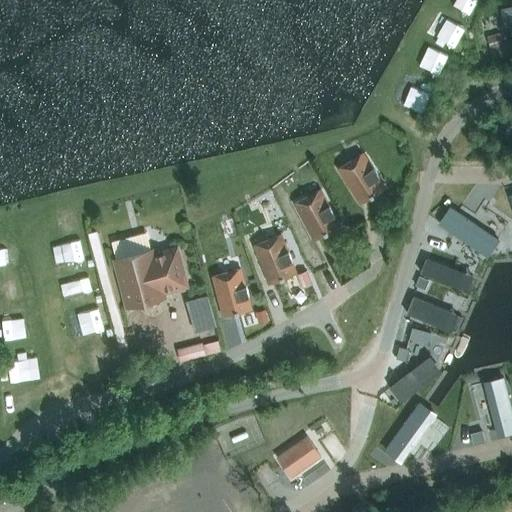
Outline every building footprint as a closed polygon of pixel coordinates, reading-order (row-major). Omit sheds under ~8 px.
[(511,23),(502,26),(505,41),(511,39),(511,23)] [(501,32),(487,36),(490,49),(504,45),(501,32)] [(339,168),(353,190),(356,187),(364,200),(385,186),(379,176),(380,176),(374,167),(373,167),(363,152),(339,168)] [(310,223),(317,237),(339,225),(334,214),(335,214),(330,204),(329,205),(320,189),(295,202),(307,225),(310,223)] [(254,244),(264,269),(267,267),(273,281),(296,272),(292,261),(293,260),(289,250),(288,250),(281,234),(254,244)] [(154,253),(153,249),(115,259),(127,306),(166,296),(165,292),(188,286),(178,247),(154,253)] [(223,299),(227,314),(251,307),(248,296),(249,296),(246,285),(245,285),(241,268),(213,275),(219,301),(223,299)] [(307,270),(297,274),(302,287),(312,283),(307,270)] [(73,295),(96,294),(95,272),(72,273),(73,295)] [(419,275),(415,284),(424,288),(428,279),(419,275)] [(79,312),(85,335),(108,329),(102,306),(79,312)] [(260,323),(268,320),(265,310),(257,312),(260,323)] [(0,331),(4,330),(7,347),(30,342),(24,312),(0,316),(0,331)] [(203,342),(191,345),(194,357),(206,354),(203,342)] [(96,374),(118,369),(112,345),(91,350),(96,374)] [(406,360),(409,348),(399,346),(396,358),(406,360)] [(30,355),(9,356),(11,385),(32,384),(30,355)] [(483,431),(471,434),(474,443),(485,440),(483,431)] [(307,435),(276,456),(291,477),(321,456),(307,435)]
